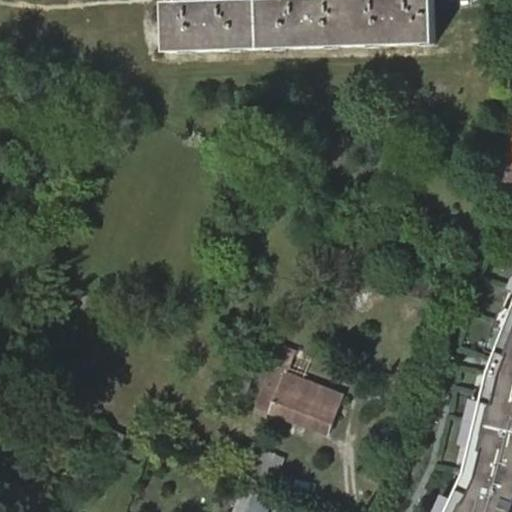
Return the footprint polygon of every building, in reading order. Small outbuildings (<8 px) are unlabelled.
[(216,0),(166,1),(170,53),(436,43),(434,0),(216,0)] [(511,155),(504,153),(499,176),(495,198),(511,204),(511,155)] [(511,511),(511,312),(490,369),(466,470),(446,511),(511,511)] [(258,406),(331,432),(344,395),(290,375),(290,371),(274,364),(258,406)] [(264,448),(252,476),(275,485),(286,457),(264,448)] [(246,511),(255,490),(244,485),(234,511),(236,511),(246,511)] [(264,511),(270,497),(259,492),(251,511),(264,511)]
